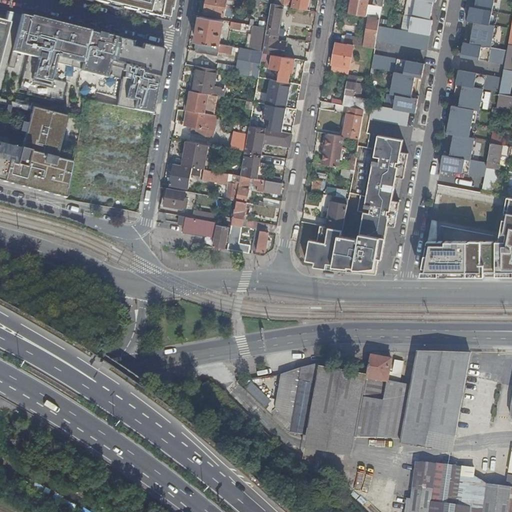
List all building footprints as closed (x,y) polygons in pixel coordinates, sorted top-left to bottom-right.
[(91,0),(171,20),(174,0),(91,0)] [(225,15),(225,12),(226,8),(229,8),(229,5),(227,4),(227,0),(207,0),(205,12),(225,15)] [(366,16),(368,0),(351,0),(350,13),(366,16)] [(418,0),(415,0),(412,18),(431,22),(435,3),(418,0)] [(495,0),(475,0),(468,42),(465,42),(463,54),(505,62),(505,58),(507,50),(491,47),(496,23),(491,22),(495,0)] [(293,1),(292,7),(316,11),(317,5),(293,1)] [(263,26),(268,27),(272,3),(271,3),(267,2),(263,26)] [(275,41),(278,29),(283,5),(272,3),(268,27),(263,52),(264,52),(266,53),(268,53),(283,56),(285,43),(275,41)] [(383,5),(375,4),(373,17),(380,18),(382,7),(383,5)] [(91,30),(22,13),(8,66),(13,67),(17,52),(28,55),(20,89),(28,91),(27,95),(53,101),(54,98),(62,100),(67,83),(58,81),(53,80),(57,63),(63,64),(109,77),(110,72),(135,79),(134,84),(123,81),(117,106),(153,113),(157,87),(158,87),(165,49),(99,32),(98,34),(91,32),(91,30)] [(200,16),(195,42),(219,46),(220,44),(224,20),(200,16)] [(370,16),(365,46),(375,48),(376,42),(379,26),(380,18),(373,17),(370,16)] [(431,22),(412,18),(410,33),(431,37),(434,22),(431,22)] [(0,180),(3,181),(65,197),(72,159),(55,155),(65,115),(0,98),(1,97),(0,96),(0,54),(8,23),(0,21),(0,180)] [(410,33),(379,26),(376,42),(428,51),(431,37),(410,33)] [(345,34),(343,42),(348,43),(354,44),(357,44),(358,37),(345,34)] [(218,50),(219,46),(195,42),(194,51),(218,55),(218,53),(218,50)] [(349,74),(354,44),(348,43),(347,45),(337,43),(331,71),(349,74)] [(233,52),(240,53),(241,48),(220,44),(219,46),(218,50),(218,53),(232,55),(233,52)] [(240,53),(236,73),(259,77),(262,57),(263,52),(261,51),(241,48),(240,53)] [(296,69),(298,59),(289,57),(283,56),(268,53),(267,59),(283,61),(282,64),(283,66),(296,69)] [(426,63),(374,54),(371,68),(395,72),(391,92),(396,93),(394,109),(410,112),(416,113),(419,97),(413,95),(416,75),(422,76),(426,63)] [(53,80),(58,81),(63,64),(57,63),(53,80)] [(192,82),(191,90),(212,94),(213,88),(214,88),(214,86),(217,69),(198,66),(195,82),(192,82)] [(503,76),(460,68),(457,84),(464,85),(461,103),(454,102),(448,134),(458,136),(454,157),(446,155),(444,167),(484,174),(486,167),(487,161),(471,158),(475,136),(469,135),(474,108),(479,109),(483,87),(500,91),(503,76)] [(511,69),(511,70),(504,68),(503,76),(500,91),(500,93),(510,95),(511,79),(511,69)] [(361,97),(363,83),(357,82),(358,76),(349,74),(343,105),(349,106),(364,108),(366,98),(361,97)] [(271,97),(266,96),(265,103),(278,106),(278,104),(289,106),(292,89),(273,85),(271,97)] [(219,95),(225,96),(226,88),(214,86),(214,88),(213,88),(212,94),(219,95)] [(187,103),(185,109),(187,110),(215,115),(219,95),(212,94),(191,90),(189,103),(187,103)] [(265,103),(266,96),(267,93),(256,91),(254,101),(254,102),(265,103)] [(511,108),(511,94),(510,95),(500,93),(497,106),(511,108)] [(252,110),(254,102),(246,101),(245,109),(252,110)] [(394,109),(372,105),(369,120),(407,127),(410,112),(394,109)] [(349,106),(343,136),(359,139),(362,123),(364,108),(349,106)] [(191,132),(206,135),(208,128),(214,129),(217,115),(215,115),(187,110),(185,124),(193,125),(191,132)] [(248,135),(245,151),(258,154),(261,154),(263,142),(292,146),(294,135),(250,126),(248,135)] [(497,129),(493,128),(491,142),(501,144),(505,145),(507,136),(496,134),(497,129)] [(233,132),(231,148),(234,149),(245,151),(248,135),(233,132)] [(343,230),(326,227),(324,241),(310,238),(307,258),(379,271),(404,136),(378,132),(359,236),(342,233),(343,230)] [(338,166),(343,136),(327,133),(322,163),(338,166)] [(497,169),(501,144),(491,142),(487,161),(486,167),(497,169)] [(196,147),(181,145),(178,164),(180,164),(185,165),(190,166),(198,168),(213,170),(213,164),(199,162),(200,155),(195,154),(196,147)] [(234,149),(230,173),(234,174),(241,175),(243,165),(245,151),(234,149)] [(249,166),(247,177),(251,177),(256,178),(257,178),(261,154),(258,154),(245,151),(243,165),(249,166)] [(171,184),(181,186),(184,171),(185,165),(180,164),(178,164),(175,163),(171,184)] [(227,183),(228,178),(229,173),(213,170),(203,169),(202,173),(205,173),(204,179),(227,183)] [(187,187),(190,171),(184,171),(181,186),(187,187)] [(454,186),(438,184),(437,194),(481,199),(484,177),(455,173),(454,186)] [(234,174),(233,179),(233,183),(230,182),(227,197),(235,198),(237,183),(239,184),(240,177),(241,175),(234,174)] [(247,202),(250,189),(249,189),(250,179),(240,177),(239,184),(239,185),(236,200),(247,202)] [(256,178),(255,182),(263,184),(263,182),(266,183),(264,191),(280,194),(282,183),(280,183),(269,181),(257,178),(256,178)] [(320,191),(322,182),(314,180),(312,189),(320,191)] [(182,208),(186,191),(168,187),(165,205),(182,208)] [(332,196),(326,227),(343,230),(346,213),(348,199),(332,196)] [(268,198),(266,205),(281,208),(282,200),(268,198)] [(242,226),(247,202),(236,200),(232,225),(242,226)] [(511,202),(506,238),(428,237),(423,271),(511,273),(511,202)] [(216,222),(217,214),(194,210),(193,217),(216,222)] [(215,225),(216,222),(193,217),(180,215),(179,222),(185,223),(184,229),(213,235),(215,225)] [(248,220),(246,227),(256,229),(260,230),(276,233),(278,225),(248,220)] [(230,227),(215,225),(213,235),(211,247),(226,249),(230,227)] [(237,251),(238,246),(242,226),(232,225),(227,249),(237,251)] [(269,232),(260,230),(257,250),(265,252),(269,232)] [(466,379),(471,352),(417,352),(411,386),(402,439),(455,439),(466,379)] [(392,360),(371,356),(367,376),(356,437),(358,437),(380,438),(395,439),(402,439),(411,386),(399,384),(403,362),(395,360),(394,369),(390,368),(392,360)] [(300,368),(294,406),(311,409),(319,363),(300,368)] [(367,376),(320,367),(307,436),(306,441),(355,442),(356,437),(367,376)] [(294,406),(300,368),(297,369),(281,375),(275,408),(291,425),(294,406)] [(247,387),(265,407),(272,401),(253,381),(247,387)] [(428,511),(430,500),(435,463),(417,461),(413,490),(409,511),(428,511)] [(430,511),(431,502),(432,501),(437,464),(435,463),(430,500),(428,511),(430,511)] [(437,464),(432,501),(457,504),(460,481),(461,473),(461,467),(437,463),(437,464)] [(461,473),(460,481),(488,485),(489,477),(474,475),(461,473)] [(511,511),(511,510),(511,488),(510,488),(488,485),(460,481),(457,504),(432,501),(431,502),(456,505),(471,507),(470,511),(511,511)] [(470,511),(471,507),(456,505),(431,502),(430,511),(470,511)]
